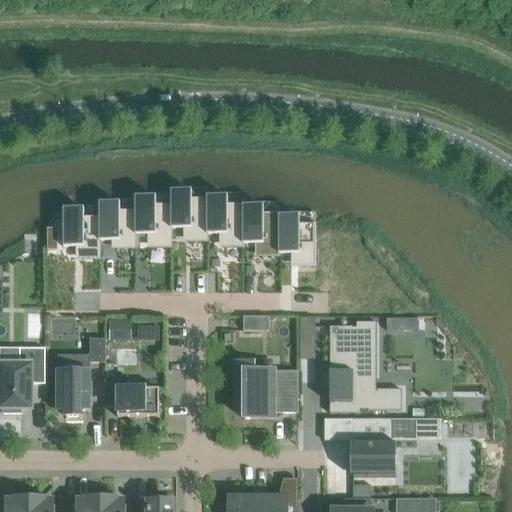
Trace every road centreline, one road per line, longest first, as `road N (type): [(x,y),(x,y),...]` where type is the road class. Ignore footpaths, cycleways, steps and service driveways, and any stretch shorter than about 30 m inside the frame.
road 1 (tertiary): [(511,169),(445,134),(251,100),(0,127)]
road 2 (residential): [(0,465),(193,461)]
road 3 (residential): [(193,461),(325,458)]
road 4 (residential): [(198,332),(193,461)]
